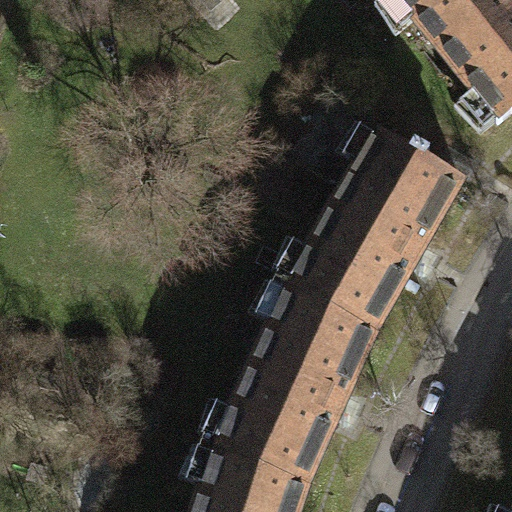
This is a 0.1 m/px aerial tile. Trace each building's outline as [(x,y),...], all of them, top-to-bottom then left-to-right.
[(511,0),(390,0),(496,131),(511,118),(511,0)] [(287,157),(342,189),(375,133),(427,163),(433,153),(325,91),(287,157)] [(342,189),(286,286),(378,330),(464,183),(427,163),(375,133),(342,189)] [(286,286),(214,446),(308,485),(378,330),(286,286)] [(214,446),(191,511),(299,511),(308,485),(214,446)]
